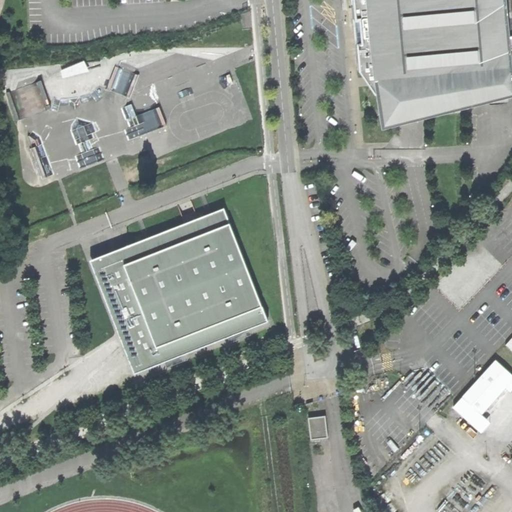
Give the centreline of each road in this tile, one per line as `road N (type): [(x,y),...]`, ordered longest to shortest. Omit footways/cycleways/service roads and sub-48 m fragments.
road 1 (residential): [(511,187),(410,293),(329,331)]
road 2 (unclassified): [(329,331),(337,365),(309,370),(297,213)]
road 3 (unclassified): [(272,0),(297,213)]
road 4 (unclassified): [(297,213),(329,331)]
